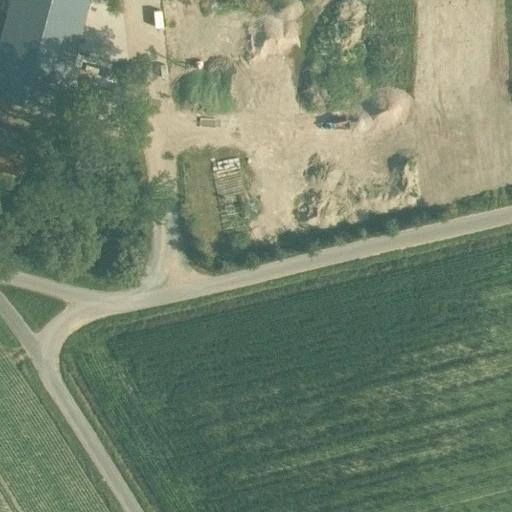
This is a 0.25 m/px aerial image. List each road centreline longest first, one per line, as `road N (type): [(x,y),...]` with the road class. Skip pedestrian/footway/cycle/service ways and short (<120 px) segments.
road 1 (unclassified): [(511,213),(96,306)]
road 2 (track): [(178,293),(143,0)]
road 3 (unclassified): [(38,369),(126,511)]
